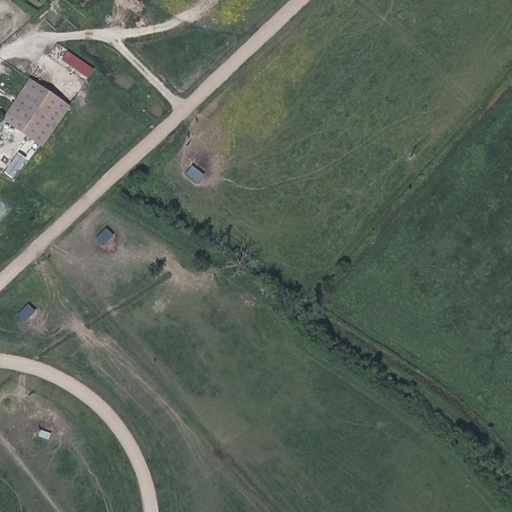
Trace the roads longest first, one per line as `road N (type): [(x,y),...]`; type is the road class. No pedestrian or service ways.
road 1 (unclassified): [(298,0),(0,281)]
road 2 (unclassified): [(148,511),(147,488),(119,427),(79,385),(0,360)]
